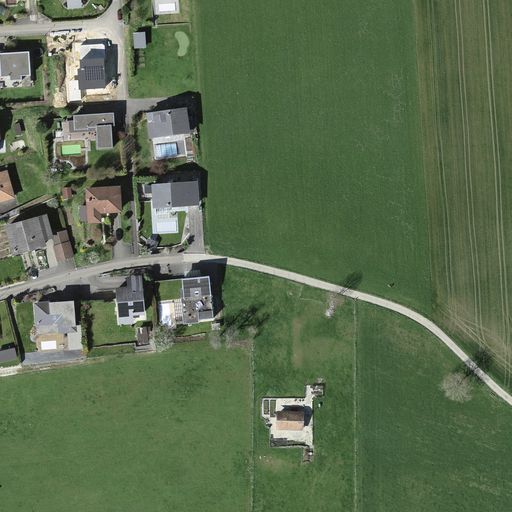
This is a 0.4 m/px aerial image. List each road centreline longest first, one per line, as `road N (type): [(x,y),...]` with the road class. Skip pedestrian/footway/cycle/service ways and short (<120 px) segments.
road 1 (track): [(511,400),(408,316),(219,261)]
road 2 (residential): [(219,261),(135,264),(0,297)]
